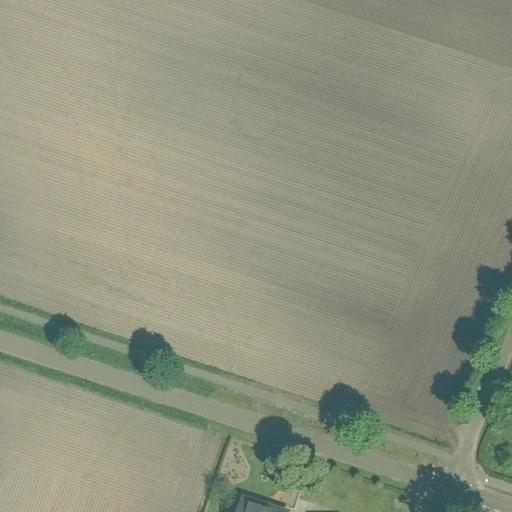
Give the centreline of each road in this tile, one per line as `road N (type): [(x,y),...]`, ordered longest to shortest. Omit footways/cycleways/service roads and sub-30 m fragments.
road 1 (tertiary): [(0,339),(452,488)]
road 2 (unclassified): [(511,340),(452,488)]
